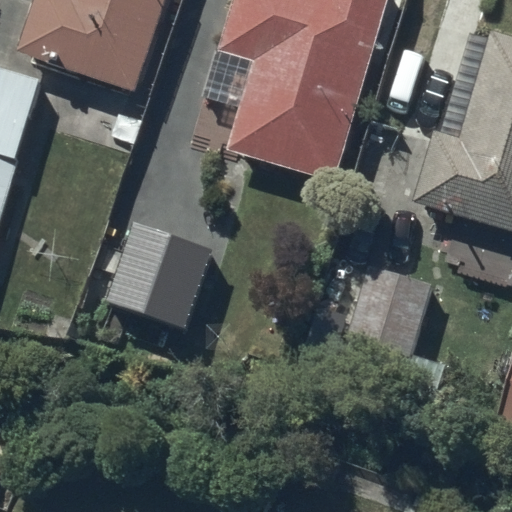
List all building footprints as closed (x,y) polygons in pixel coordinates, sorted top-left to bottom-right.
[(174,0),(73,0),(71,6),(53,0),(44,0),(22,64),(47,72),(49,66),(63,70),(61,76),(140,102),(174,0)] [(241,0),(221,72),(259,82),(235,164),(339,194),(394,0),(241,0)] [(511,50),(498,46),(466,153),(442,146),(421,216),(511,242),(511,50)] [(0,240),(41,86),(0,75),(0,240)] [(196,354),(222,263),(109,230),(82,322),(110,330),(113,319),(187,340),(184,351),(196,354)] [(433,291),(371,274),(351,345),(413,362),(433,291)] [(511,395),(500,438),(511,441),(511,395)]
